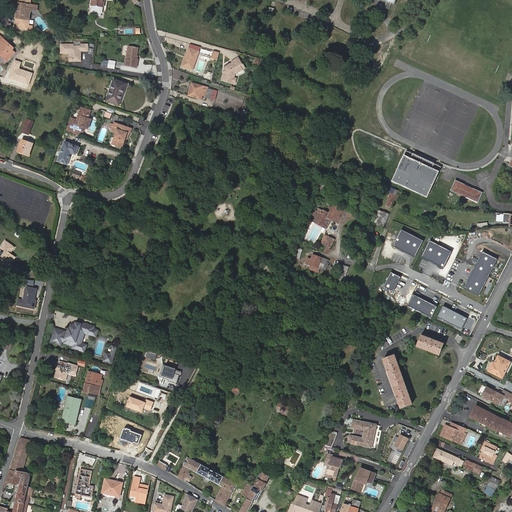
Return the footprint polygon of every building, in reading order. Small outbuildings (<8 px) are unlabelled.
[(16,25),(28,27),(30,13),(33,11),(37,11),(38,6),(30,5),(31,0),(19,0),(19,8),(20,11),(20,13),(17,15),(16,25)] [(0,52),(2,54),(1,55),(7,61),(15,53),(13,50),(14,48),(0,35),(0,52)] [(79,52),(80,52),(88,52),(87,44),(80,44),(80,46),(73,46),(73,44),(60,45),(61,54),(69,54),(69,58),(73,58),(73,62),(81,62),(81,54),(79,54),(79,52)] [(136,68),(137,59),(136,58),(137,47),(128,46),(125,66),(136,68)] [(218,53),(211,51),(209,58),(216,60),(218,53)] [(195,67),(199,56),(189,53),(186,59),(184,63),(185,64),(184,64),(195,67)] [(223,72),(221,79),(232,82),(233,77),(234,74),(242,70),(240,66),(242,65),(238,59),(232,61),(232,63),(225,66),(224,69),(225,69),(224,72),(223,72)] [(107,68),(114,70),(115,62),(109,61),(109,62),(107,68)] [(126,85),(114,80),(106,101),(118,105),(122,95),(123,95),(126,85)] [(201,85),(192,83),(189,95),(197,98),(201,85)] [(81,107),(80,111),(88,113),(87,118),(88,118),(91,111),(81,107)] [(88,113),(80,111),(77,120),(72,118),(68,127),(82,131),(83,127),(85,127),(86,128),(89,119),(88,118),(87,118),(88,113)] [(33,122),(27,120),(23,132),(29,134),(33,122)] [(128,133),(130,134),(131,134),(133,129),(115,122),(112,131),(116,133),(114,139),(117,140),(115,146),(123,149),(122,148),(126,138),(128,133)] [(33,144),(22,140),(18,152),(29,155),(33,144)] [(78,147),(65,142),(57,161),(67,165),(72,153),(75,155),(78,147)] [(440,167),(407,152),(393,180),(427,196),(440,167)] [(457,193),(464,196),(468,189),(463,187),(464,185),(454,180),(449,192),(456,195),(457,193)] [(468,189),(464,196),(471,199),(470,201),(477,205),(482,194),(472,189),(471,191),(468,189)] [(395,196),(391,194),(385,205),(390,207),(395,196)] [(327,218),(331,220),(334,222),(340,213),(344,215),(346,211),(334,204),(332,208),(330,206),(329,209),(331,209),(329,213),(323,210),(322,210),(319,208),(317,211),(316,210),(311,219),(317,222),(318,220),(324,223),(327,218)] [(385,225),(390,214),(380,209),(376,215),(375,215),(373,220),(385,225)] [(511,214),(504,214),(503,223),(509,223),(509,225),(511,225),(511,214)] [(431,219),(428,223),(435,229),(438,225),(431,219)] [(424,240),(402,229),(394,246),(416,257),(424,240)] [(334,240),(325,235),(321,243),(331,248),(334,240)] [(452,251),(431,240),(422,257),(444,268),(452,251)] [(9,258),(8,254),(13,248),(4,242),(0,248),(5,252),(0,258),(0,269),(3,272),(8,265),(3,261),(5,259),(11,263),(12,260),(9,258)] [(483,250),(464,288),(479,296),(499,258),(483,250)] [(326,259),(313,254),(311,259),(308,257),(305,263),(322,270),(326,259)] [(401,277),(392,272),(384,286),(394,291),(401,277)] [(36,290),(26,288),(23,302),(18,301),(16,306),(34,310),(35,301),(33,301),(36,290)] [(438,307),(413,294),(408,305),(432,317),(438,307)] [(468,318),(443,306),(438,317),(463,329),(468,318)] [(68,330),(67,335),(69,335),(68,340),(73,342),(72,345),(74,346),(73,349),(78,350),(79,350),(80,346),(79,344),(81,339),(83,338),(85,332),(92,334),(94,328),(88,326),(88,325),(86,324),(85,325),(81,324),(80,325),(76,324),(75,326),(74,326),(70,328),(70,330),(68,330)] [(98,330),(93,329),(92,334),(85,332),(83,338),(81,339),(79,344),(80,346),(79,350),(78,350),(84,352),(86,346),(84,345),(86,339),(89,340),(90,337),(96,338),(98,330)] [(65,333),(55,330),(51,343),(61,346),(65,333)] [(69,335),(67,335),(64,344),(71,346),(72,345),(73,342),(68,340),(69,335)] [(443,343),(421,335),(417,346),(439,354),(443,343)] [(112,364),(115,356),(112,355),(109,354),(109,356),(106,355),(104,361),(112,364)] [(394,355),(384,359),(401,408),(412,404),(394,355)] [(493,363),(489,371),(502,377),(509,365),(503,362),(504,359),(498,357),(495,364),(493,363)] [(78,367),(59,361),(57,366),(60,366),(59,369),(58,370),(55,378),(63,380),(64,375),(66,374),(67,374),(75,376),(78,367)] [(178,369),(164,364),(160,377),(170,380),(170,381),(178,384),(181,375),(177,374),(178,369)] [(86,382),(84,392),(89,393),(90,393),(92,383),(86,382)] [(97,395),(98,396),(101,385),(92,383),(90,393),(97,395)] [(240,395),(243,387),(236,384),(232,391),(240,395)] [(486,388),(482,396),(499,405),(503,396),(486,388)] [(511,394),(503,390),(501,393),(505,395),(504,398),(508,400),(511,394)] [(153,402),(145,399),(144,402),(129,396),(126,406),(142,412),(143,407),(150,409),(153,402)] [(81,400),(68,397),(62,421),(75,424),(81,400)] [(281,400),(276,409),(289,415),(294,407),(281,400)] [(502,420),(476,406),(471,414),(475,416),(474,418),(481,422),(486,424),(485,424),(493,428),(494,426),(498,428),(497,430),(510,437),(511,432),(511,423),(503,419),(502,420)] [(370,448),(375,425),(354,421),(353,427),(365,430),(363,439),(351,436),(350,437),(348,436),(347,442),(349,442),(349,443),(370,448)] [(464,431),(465,427),(459,425),(457,429),(450,426),(445,424),(441,435),(459,443),(461,438),(463,439),(466,433),(464,432),(464,431)] [(143,435),(124,428),(118,443),(125,446),(127,440),(139,444),(143,435)] [(337,434),(331,432),(324,445),(332,448),(337,434)] [(409,438),(400,434),(395,445),(399,447),(398,450),(402,452),(409,438)] [(15,476),(16,476),(21,477),(19,484),(28,486),(31,474),(29,473),(29,471),(23,469),(31,443),(35,444),(35,442),(20,438),(18,440),(10,469),(16,470),(15,476)] [(490,464),(494,455),(497,448),(485,443),(482,449),(484,450),(483,453),(480,459),(490,464)] [(459,459),(438,449),(434,457),(452,465),(454,462),(457,463),(459,459)] [(330,477),(330,479),(335,480),(339,467),(340,467),(343,460),(332,457),(333,455),(328,453),(325,463),(329,464),(325,475),(330,477)] [(178,477),(184,481),(191,469),(223,486),(216,500),(225,506),(237,483),(188,457),(184,465),(178,477)] [(160,461),(158,465),(164,469),(167,465),(160,461)] [(361,468),(358,477),(357,480),(355,479),(352,488),(361,491),(364,483),(365,480),(367,480),(372,482),(374,476),(373,476),(374,472),(361,468)] [(14,484),(16,476),(15,476),(16,470),(10,469),(6,482),(14,484)] [(89,485),(91,471),(81,469),(75,497),(80,498),(81,494),(91,496),(93,486),(89,485)] [(261,474),(260,477),(240,511),(247,511),(254,500),(255,501),(257,501),(267,483),(266,482),(268,477),(267,475),(264,474),(261,474)] [(134,501),(145,504),(149,488),(140,486),(140,483),(141,477),(134,476),(130,494),(135,495),(134,501)] [(500,481),(492,477),(485,493),(492,497),(500,481)] [(106,479),(102,492),(120,496),(123,482),(106,479)] [(28,486),(19,484),(19,485),(17,494),(26,496),(28,486)] [(434,511),(445,511),(453,495),(443,491),(441,494),(440,494),(436,503),(437,504),(434,511)] [(336,511),(339,504),(333,502),(336,494),(331,493),(328,503),(329,504),(329,506),(327,506),(325,511),(336,511)] [(24,504),(26,496),(17,494),(16,502),(24,504)] [(182,506),(178,504),(175,511),(177,511),(179,511),(180,511),(181,511),(182,511),(184,509),(189,511),(191,511),(198,500),(187,494),(182,506)] [(169,511),(173,497),(165,495),(163,504),(155,502),(154,511),(157,511),(169,511)] [(313,500),(297,495),(287,511),(291,511),(293,510),(298,511),(320,511),(323,504),(313,500)] [(23,511),(24,504),(16,502),(13,511),(23,511)]
